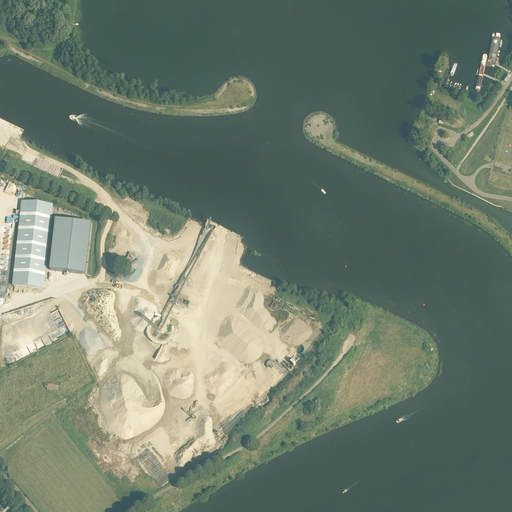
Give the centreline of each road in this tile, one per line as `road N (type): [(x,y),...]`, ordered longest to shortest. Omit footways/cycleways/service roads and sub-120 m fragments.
road 1 (unclassified): [(132,511),(271,425),(325,375),(353,335)]
road 2 (unknown): [(159,285),(192,291),(203,309),(192,353),(152,374),(62,290)]
